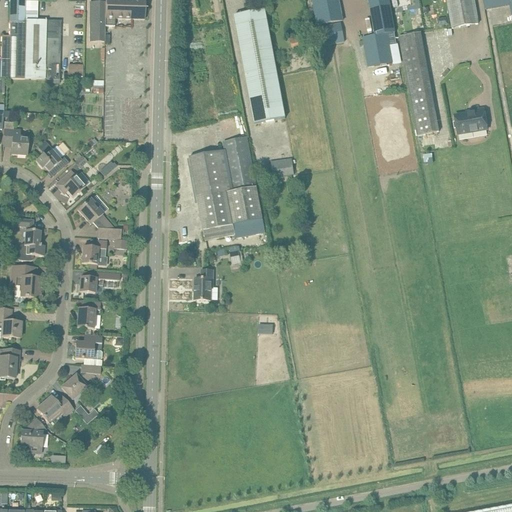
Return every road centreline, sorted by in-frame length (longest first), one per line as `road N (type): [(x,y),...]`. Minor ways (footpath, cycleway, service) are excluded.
road 1 (secondary): [(150,478),(161,0)]
road 2 (residential): [(2,475),(7,417),(56,359),(66,242),(60,217),(32,184),(0,171)]
road 3 (unclassified): [(282,511),(511,468)]
road 4 (residential): [(150,478),(2,475)]
